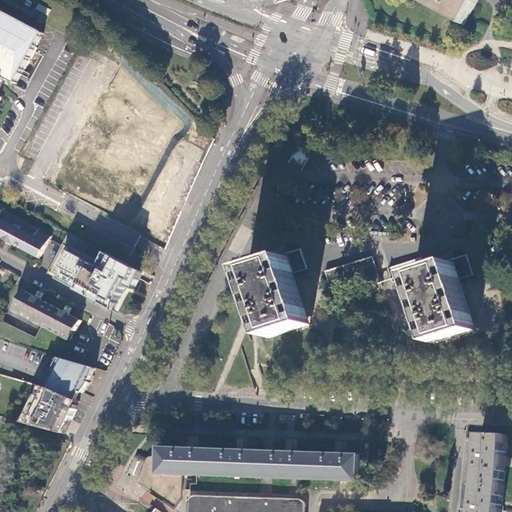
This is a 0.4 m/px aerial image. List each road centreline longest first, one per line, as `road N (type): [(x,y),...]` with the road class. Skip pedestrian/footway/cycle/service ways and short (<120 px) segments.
road 1 (residential): [(167,401),(511,419)]
road 2 (secondary): [(249,123),(150,338)]
road 3 (residential): [(438,245),(330,254),(295,237),(241,241)]
road 4 (residential): [(241,241),(167,401)]
road 5 (residential): [(150,338),(0,256)]
road 6 (primary): [(127,0),(272,65)]
road 7 (secondary): [(115,390),(55,511)]
road 8 (primary): [(279,52),(156,0)]
road 9 (residential): [(448,117),(438,245)]
road 10 (secondary): [(75,511),(133,397)]
